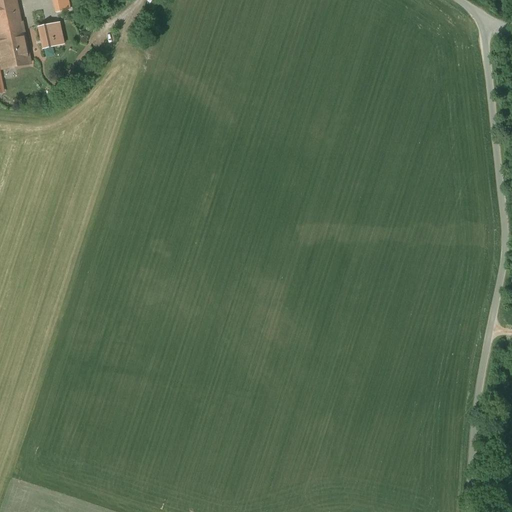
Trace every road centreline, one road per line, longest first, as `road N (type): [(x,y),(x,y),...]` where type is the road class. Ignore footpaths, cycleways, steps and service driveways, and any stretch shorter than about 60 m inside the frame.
road 1 (unclassified): [(455,0),(481,24),(501,266)]
road 2 (unclassified): [(467,511),(474,409),(501,266)]
